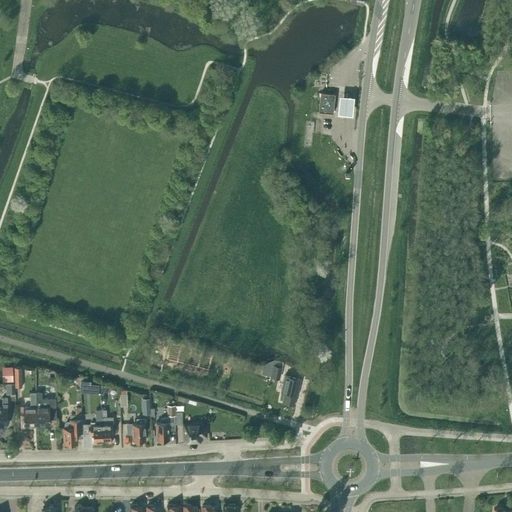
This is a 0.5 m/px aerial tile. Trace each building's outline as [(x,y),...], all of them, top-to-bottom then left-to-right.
[(321,92),(319,111),(333,112),(335,94),(321,92)] [(343,96),(339,95),(338,112),(341,112),(349,113),(352,113),(354,97),(350,97),(343,96)] [(273,364),(271,376),(277,377),(280,378),(282,366),(283,365),(274,363),(273,364)] [(51,377),(48,377),(48,385),(57,385),(57,384),(57,377),(53,377),(53,375),(51,375),(51,377)] [(283,400),(294,403),(298,387),(300,379),(286,375),(282,391),(285,392),(283,400)] [(82,391),(99,393),(99,384),(91,383),(91,381),(83,380),(82,391)] [(31,404),(23,404),(24,423),(37,423),(36,390),(30,390),(31,404)] [(42,398),(41,390),(36,390),(37,423),(50,422),(50,419),(56,419),(56,397),(42,398)] [(2,407),(0,406),(0,425),(8,425),(7,397),(2,397),(2,407)] [(175,424),(176,411),(176,405),(168,405),(168,415),(168,417),(161,418),(161,422),(156,422),(157,436),(157,441),(162,441),(162,440),(170,439),(170,435),(169,430),(176,429),(175,424)] [(107,416),(107,410),(102,410),(102,413),(103,438),(103,442),(113,441),(112,438),(112,436),(111,436),(111,433),(114,432),(113,424),(113,415),(107,416)] [(93,437),(93,438),(93,442),(103,442),(103,438),(102,413),(97,413),(97,422),(92,422),(91,424),(91,433),(94,433),(94,437),(93,437)] [(77,443),(76,428),(83,428),(83,424),(82,414),(76,414),(70,414),(70,421),(67,421),(64,424),(65,443),(77,443)] [(127,434),(133,433),(133,442),(138,442),(138,440),(146,440),(145,418),(137,418),(137,423),(127,423),(127,434)] [(186,427),(186,434),(187,439),(201,438),(201,436),(206,436),(206,434),(206,429),(206,422),(194,423),(194,424),(185,424),(185,427),(186,427)]
